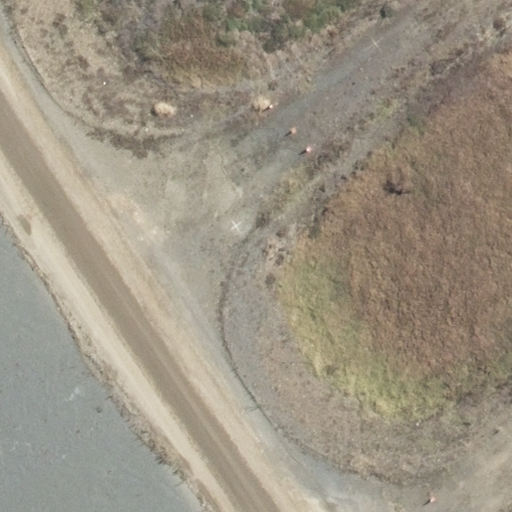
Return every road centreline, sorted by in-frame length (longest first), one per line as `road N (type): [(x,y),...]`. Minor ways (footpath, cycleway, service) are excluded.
road 1 (track): [(315,511),(182,309),(86,124),(39,0)]
road 2 (track): [(140,229),(421,0)]
road 3 (track): [(511,412),(387,511)]
